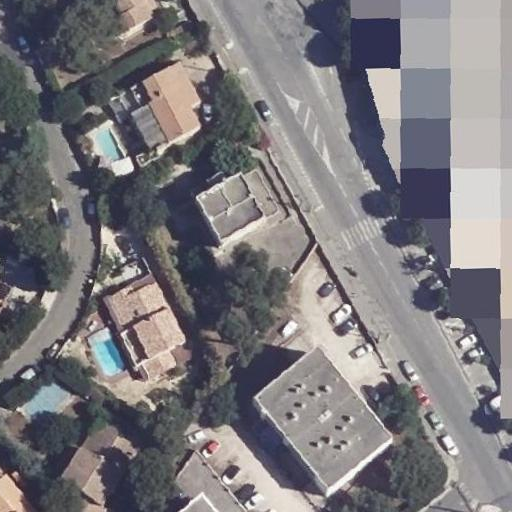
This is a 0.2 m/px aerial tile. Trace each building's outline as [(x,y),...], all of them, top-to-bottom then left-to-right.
[(149,0),(129,0),(127,2),(132,15),(117,24),(125,38),(159,20),(149,0)] [(186,65),(150,84),(159,103),(155,105),(175,144),(206,128),(199,110),(207,103),(186,65)] [(159,103),(150,84),(139,90),(148,109),(155,105),(159,103)] [(387,114),(394,136),(424,116),(414,90),(387,114)] [(175,144),(155,105),(148,109),(137,115),(157,155),(175,144)] [(424,116),(394,136),(399,158),(397,158),(407,192),(411,192),(419,208),(449,185),(452,183),(426,114),(424,116)] [(112,126),(98,131),(109,161),(123,156),(112,126)] [(260,171),(244,180),(268,223),(284,215),(260,171)] [(244,180),(198,205),(222,248),(268,223),(244,180)] [(511,249),(511,238),(500,240),(502,250),(511,249)] [(133,297),(166,284),(163,276),(131,292),(133,297)] [(0,320),(16,293),(0,284),(0,320)] [(131,292),(117,298),(131,331),(136,330),(153,363),(150,366),(156,379),(197,358),(190,344),(194,342),(166,284),(133,297),(131,292)] [(136,330),(131,331),(128,334),(144,367),(150,366),(153,363),(136,330)] [(253,408),(267,425),(272,422),(319,481),(314,484),(329,500),(391,450),(377,433),(373,435),(324,377),(328,374),(313,359),(253,408)] [(368,422),(328,374),(324,377),(373,435),(377,433),(368,422)] [(86,446),(126,474),(142,448),(125,435),(127,429),(106,415),(89,440),(86,446)] [(272,422),(267,425),(314,484),(319,481),(272,422)] [(64,476),(86,446),(78,442),(56,471),(64,476)] [(68,480),(106,504),(126,474),(86,446),(64,476),(68,480)] [(0,484),(11,476),(6,471),(0,476),(0,484)] [(0,511),(40,511),(11,476),(0,484),(0,511)] [(68,480),(60,492),(90,511),(109,511),(112,509),(106,504),(68,480)] [(118,500),(112,509),(117,511),(122,511),(127,506),(118,500)]
